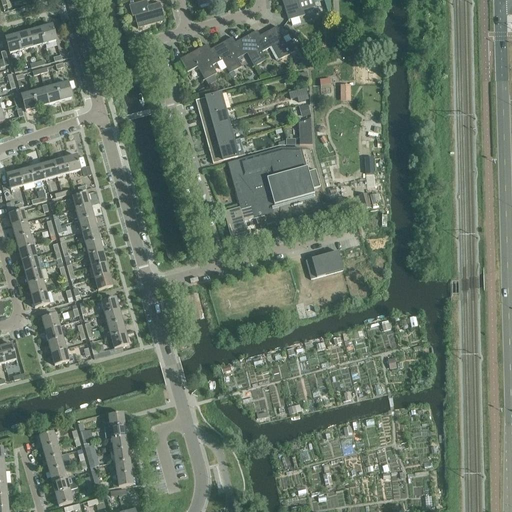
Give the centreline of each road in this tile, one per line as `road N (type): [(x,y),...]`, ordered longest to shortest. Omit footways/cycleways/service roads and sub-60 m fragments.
road 1 (primary): [(500,0),(511,357)]
road 2 (residential): [(222,264),(159,40),(190,29)]
road 3 (residential): [(148,285),(99,114)]
road 4 (residential): [(222,264),(352,229)]
road 5 (residential): [(0,333),(19,328),(22,317),(0,229)]
